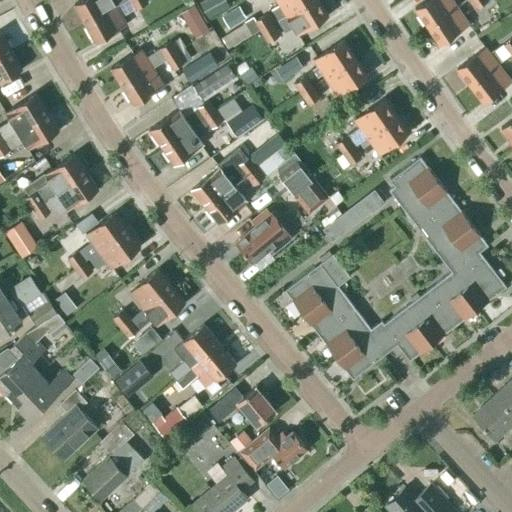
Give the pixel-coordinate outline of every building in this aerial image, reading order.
[(84,23),(116,6),(115,5),(124,0),(82,0),(74,4),(84,23)] [(148,3),(146,0),(131,0),(136,10),(148,3)] [(228,5),(225,0),(202,0),(198,2),(207,17),(228,5)] [(271,9),(278,21),(312,0),(275,0),(279,5),(271,9)] [(297,35),(328,16),(318,0),(312,0),(278,21),(284,31),(292,27),(297,35)] [(427,0),(415,9),(427,27),(457,7),(452,0),(427,0)] [(470,0),(476,9),(488,1),(487,0),(470,0)] [(511,5),(511,0),(495,0),(485,7),(493,19),(511,5)] [(126,25),(116,6),(84,23),(95,42),(126,25)] [(186,10),(182,12),(188,23),(198,17),(192,7),(189,8),(186,10)] [(222,17),(229,29),(246,19),(240,7),(222,17)] [(469,24),(457,7),(427,27),(439,45),(469,24)] [(228,49),(259,29),(261,32),(273,25),(267,16),(265,14),(254,21),(252,18),(252,17),(246,21),(245,21),(221,37),(228,49)] [(273,25),(261,32),(268,43),(280,36),(273,25)] [(1,32),(0,32),(0,57),(11,51),(1,32)] [(511,38),(503,46),(510,55),(511,52),(511,38)] [(322,73),(325,78),(355,58),(343,40),(313,60),(318,66),(312,70),(317,76),(322,73)] [(166,59),(168,57),(174,54),(177,52),(171,41),(158,48),(165,59),(166,59)] [(485,47),(456,69),(469,86),(498,64),(485,47)] [(110,68),(122,86),(152,68),(151,66),(160,61),(154,52),(145,57),(141,49),(110,68)] [(0,82),(22,70),(11,51),(0,57),(0,82)] [(184,63),(177,52),(174,54),(168,57),(166,59),(173,70),(184,63)] [(217,65),(208,52),(181,68),(189,82),(217,65)] [(302,67),(295,56),(275,69),(282,79),(302,67)] [(367,75),(355,58),(325,78),(337,95),(367,75)] [(226,63),(192,86),(199,98),(203,95),(205,97),(236,77),(226,63)] [(483,103),(511,81),(498,64),(469,86),(483,103)] [(251,66),(239,74),(247,85),(258,77),(256,74),(254,70),(251,66)] [(163,86),(152,68),(122,86),(133,105),(163,86)] [(306,76),(294,84),(301,94),(312,86),(306,77),(306,76)] [(178,109),(149,130),(161,147),(191,127),(192,128),(204,119),(203,118),(204,118),(215,110),(209,100),(208,101),(205,97),(203,95),(199,98),(192,86),(191,85),(171,98),(178,109)] [(308,105),(320,97),(312,86),(301,94),(308,105)] [(10,121),(0,127),(0,134),(3,139),(16,131),(47,112),(36,94),(5,113),(10,121)] [(215,110),(203,118),(204,119),(211,128),(222,120),(239,108),(232,98),(215,110)] [(354,119),(366,137),(396,116),(383,98),(354,119)] [(224,145),(250,127),(239,111),(213,129),(224,145)] [(47,112),(16,131),(17,132),(23,142),(28,149),(58,131),(47,112)] [(379,155),(408,133),(396,116),(366,137),(379,155)] [(511,118),(500,127),(511,143),(511,118)] [(191,127),(161,147),(174,165),(203,145),(198,137),(211,128),(204,119),(192,128),(191,127)] [(2,140),(0,141),(0,156),(23,142),(17,132),(3,140),(2,140)] [(278,132),(266,142),(273,151),(274,151),(286,142),(285,141),(283,139),(282,137),(278,132)] [(191,189),(205,206),(255,166),(239,146),(216,165),(218,168),(191,189)] [(350,165),(361,156),(354,146),(343,154),(350,165)] [(277,174),(287,186),(307,169),(293,152),(276,166),(277,174)] [(24,198),(31,209),(86,172),(74,154),(44,174),(49,181),(24,198)] [(394,185),(389,190),(401,206),(437,179),(420,157),(390,179),(394,185)] [(240,194),(263,175),(255,166),(205,206),(218,223),(246,201),(240,194)] [(329,196),(307,169),(287,186),(308,213),(329,197),(329,196)] [(68,210),(98,190),(86,172),(31,209),(38,218),(51,209),(54,211),(57,212),(60,212),(63,212),(65,211),(68,209),(68,210)] [(418,228),(454,201),(437,179),(401,206),(418,228)] [(370,210),(370,211),(383,202),(373,188),(322,227),(331,240),(370,210)] [(337,190),(329,196),(329,197),(333,202),(335,205),(344,198),(340,194),(339,193),(337,190)] [(471,223),(454,201),(418,228),(435,250),(471,223)] [(114,212),(85,233),(92,242),(98,251),(127,230),(114,212)] [(250,259),(252,262),(268,249),(272,254),(292,237),(271,212),(259,222),(235,241),(244,252),(243,253),(248,260),(250,259)] [(479,252),(488,245),(471,223),(435,250),(451,272),(452,273),(479,252)] [(40,244),(27,224),(7,237),(21,257),(40,244)] [(127,230),(98,251),(106,261),(111,268),(140,247),(127,230)] [(78,250),(66,258),(74,269),(85,260),(78,250)] [(452,273),(479,307),(506,286),(479,252),(452,273)] [(302,313),(338,286),(350,276),(332,253),(284,290),(302,313)] [(82,279),(93,270),(85,260),(74,269),(82,279)] [(157,269),(129,292),(143,309),(171,286),(157,269)] [(479,307),(452,273),(451,272),(429,289),(456,325),(479,307)] [(10,289),(14,297),(35,283),(30,276),(10,289)] [(35,283),(14,297),(15,298),(9,302),(8,301),(0,306),(0,335),(22,321),(15,311),(23,306),(41,293),(35,283)] [(139,329),(138,326),(150,317),(157,325),(185,303),(171,286),(143,309),(131,318),(131,319),(120,328),(128,338),(139,329)] [(354,307),(338,286),(302,313),(318,334),(354,307)] [(0,306),(8,301),(0,288),(0,306)] [(456,325),(429,289),(406,306),(433,342),(456,325)] [(54,312),(46,301),(41,293),(23,306),(35,325),(37,323),(54,312)] [(76,309),(68,299),(58,307),(66,317),(76,309)] [(397,344),(410,360),(433,342),(406,306),(383,324),(398,343),(397,344)] [(318,334),(335,356),(370,328),(354,307),(318,334)] [(120,328),(131,319),(131,318),(123,309),(112,318),(120,328)] [(0,373),(0,389),(10,400),(39,373),(29,362),(33,359),(33,360),(44,350),(36,341),(48,331),(50,333),(63,321),(56,313),(25,334),(9,348),(18,357),(0,373)] [(398,343),(383,324),(381,320),(370,328),(335,356),(352,379),(397,344),(398,343)] [(183,360),(169,372),(176,380),(190,368),(189,367),(199,360),(199,361),(219,344),(203,324),(183,341),(173,349),(183,360)] [(151,327),(128,346),(138,358),(161,339),(151,327)] [(190,368),(176,380),(183,389),(196,377),(204,387),(214,378),(216,380),(236,363),(219,344),(199,361),(199,360),(189,367),(190,368)] [(97,367),(89,357),(72,373),(80,383),(97,367)] [(140,358),(115,379),(128,395),(139,386),(135,380),(148,369),(146,366),(143,362),(140,358)] [(53,381),(49,384),(39,373),(10,400),(27,419),(61,388),(71,378),(63,370),(52,380),(53,381)] [(511,378),(494,395),(511,414),(511,378)] [(239,404),(256,425),(275,410),(255,386),(243,396),(235,387),(209,411),(219,422),(239,404)] [(42,435),(64,458),(97,428),(79,408),(86,401),(75,389),(59,404),(67,412),(42,435)] [(511,414),(494,395),(472,415),(495,440),(511,424),(511,414)] [(161,415),(152,422),(165,438),(187,419),(176,406),(163,417),(161,415)] [(199,416),(184,428),(194,440),(209,427),(206,423),(199,416)] [(131,435),(121,424),(100,443),(110,454),(83,479),(101,499),(143,461),(124,441),(131,435)] [(269,427),(239,451),(254,469),(260,465),(272,455),(283,467),(306,448),(292,431),(282,439),(279,434),(276,436),(269,427)] [(242,430),(229,441),(237,451),(250,440),(248,436),(245,434),(242,430)] [(228,511),(247,497),(240,489),(252,480),(234,458),(221,468),(227,475),(193,504),(199,511),(228,511)] [(133,500),(142,509),(160,491),(152,482),(133,500)] [(458,511),(431,482),(415,498),(405,487),(384,506),(390,511),(458,511)]
